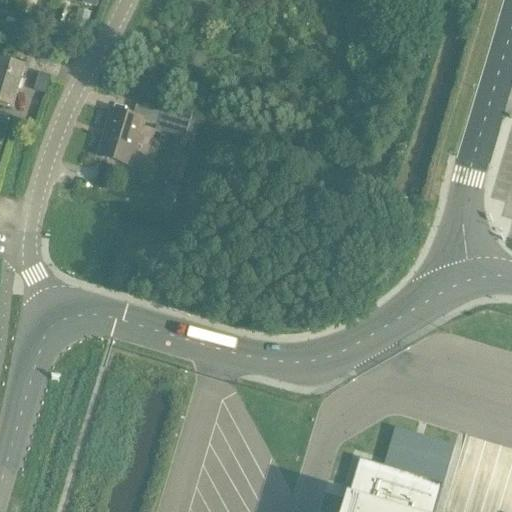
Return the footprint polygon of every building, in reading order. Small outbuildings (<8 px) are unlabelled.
[(96,8),(98,0),(85,0),(84,5),(96,8)] [(0,107),(10,110),(23,69),(0,62),(0,107)] [(38,75),(33,91),(44,94),(49,78),(38,75)] [(142,125),(155,129),(159,116),(135,109),(132,121),(111,114),(98,160),(129,169),(142,125)] [(436,511),(456,448),(394,430),(383,468),(359,461),(344,511),(436,511)]
